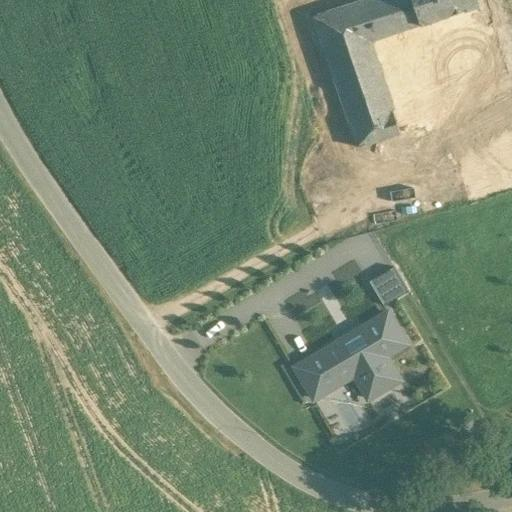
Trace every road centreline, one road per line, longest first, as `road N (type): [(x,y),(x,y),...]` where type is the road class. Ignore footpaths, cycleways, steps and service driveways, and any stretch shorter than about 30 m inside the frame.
road 1 (residential): [(511,503),(445,510),(353,500),(278,466),(174,367),(36,182),(0,116)]
road 2 (track): [(511,109),(437,146),(311,234),(144,326)]
